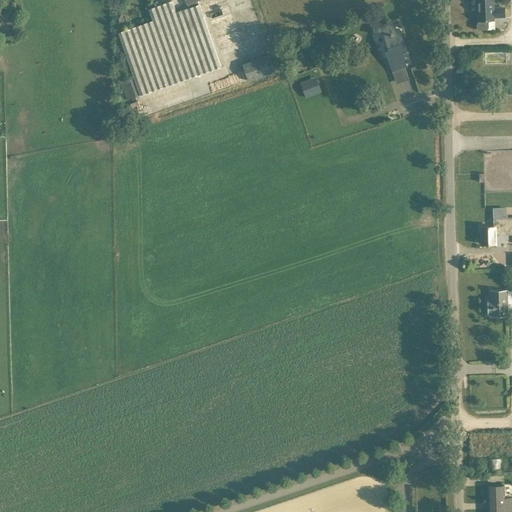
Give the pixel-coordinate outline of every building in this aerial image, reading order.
[(121,83),(126,100),(221,67),(197,0),(194,0),(187,3),(188,8),(176,13),(172,1),(149,9),(153,21),(118,33),(134,79),(121,83)] [(478,7),(478,22),(477,23),(477,28),(479,30),(487,29),(489,28),(489,20),(494,20),(494,17),(505,17),(504,8),(494,8),(493,0),(479,0),(479,7),(478,7)] [(378,21),(376,15),(369,17),(372,24),(378,21)] [(403,45),(406,44),(400,29),(397,30),(394,21),(383,25),(382,23),(380,24),(389,49),(386,50),(393,71),(407,66),(403,53),(405,53),(403,45)] [(269,55),(243,64),(249,81),(275,72),(269,55)] [(295,62),(299,71),(307,68),(303,59),(295,62)] [(310,80),(301,83),(306,97),(315,93),(310,80)] [(502,91),(502,82),(493,83),(494,92),(502,91)] [(511,217),(493,218),(494,226),(481,227),(481,244),(498,243),(497,234),(511,233),(511,217)] [(491,315),(491,316),(509,316),(508,289),(491,290),(491,299),(488,299),(488,315),(491,315)] [(505,485),(497,485),(487,485),(488,511),(511,511),(511,497),(505,498),(505,485)]
